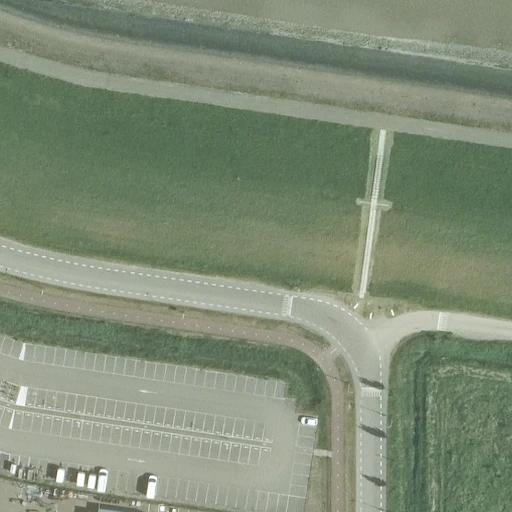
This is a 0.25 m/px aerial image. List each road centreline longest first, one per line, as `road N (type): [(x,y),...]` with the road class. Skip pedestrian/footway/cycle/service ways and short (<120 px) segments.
road 1 (unclassified): [(356,338),(283,305),(0,257)]
road 2 (unclassified): [(369,511),(370,393),(356,338)]
road 3 (unclassified): [(511,331),(410,322),(356,338)]
